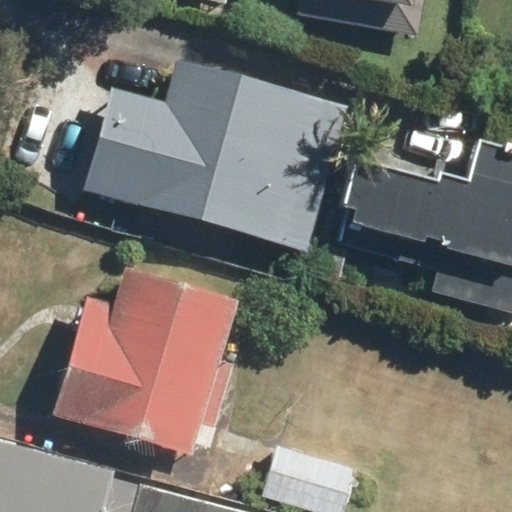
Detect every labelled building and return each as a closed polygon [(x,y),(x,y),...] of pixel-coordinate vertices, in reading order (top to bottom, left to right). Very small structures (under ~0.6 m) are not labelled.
[(290,0),(287,16),(408,35),(413,0),(290,0)] [(76,193),(301,251),(338,107),(165,63),(155,102),(103,89),(76,193)] [(350,163),(327,244),(427,271),(421,295),(511,319),(511,157),(470,146),(459,184),(431,177),(429,185),(350,163)] [(81,297),(47,419),(186,458),(231,300),(117,268),(107,304),(81,297)] [(0,446),(0,511),(239,511),(48,460),(0,446)] [(269,446),(255,498),(306,511),(336,511),(349,468),(269,446)]
